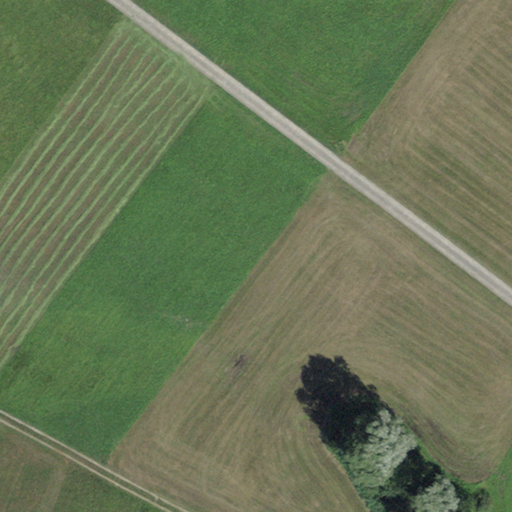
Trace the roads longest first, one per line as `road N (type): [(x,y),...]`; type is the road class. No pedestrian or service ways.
road 1 (unclassified): [(511,298),(120,0)]
road 2 (track): [(0,417),(171,511)]
